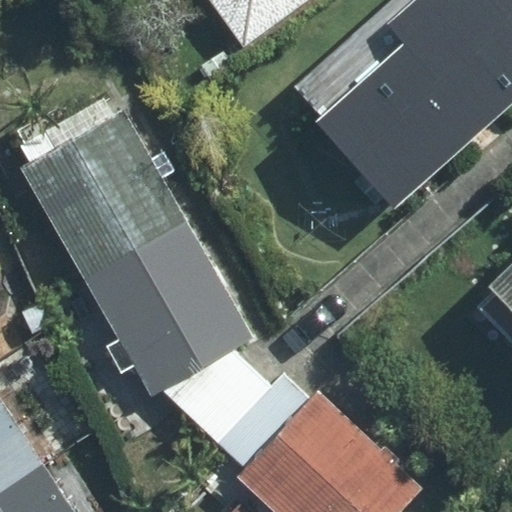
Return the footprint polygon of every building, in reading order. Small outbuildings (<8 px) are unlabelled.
[(200,0),(232,44),(292,0),(200,0)] [(306,117),(377,196),(511,76),(511,0),(398,0),(372,23),(390,42),(306,117)] [(7,171),(74,285),(177,228),(108,111),(7,171)] [(241,337),(177,228),(74,285),(140,396),(153,387),(210,443),(261,389),(219,348),(241,337)] [(511,253),(471,292),(511,335),(511,340),(500,352),(511,364),(511,253)] [(261,389),(210,443),(236,467),(229,476),(266,511),(381,511),(405,488),(305,393),(300,399),(276,375),(261,389)] [(0,491),(32,471),(0,424),(0,491)] [(0,511),(60,511),(32,471),(0,491),(0,511)]
